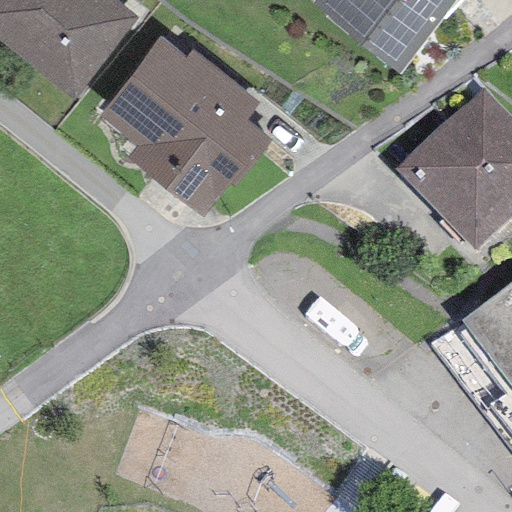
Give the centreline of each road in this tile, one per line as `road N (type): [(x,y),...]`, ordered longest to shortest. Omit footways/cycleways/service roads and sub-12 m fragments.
road 1 (residential): [(196,258),(511,27)]
road 2 (residential): [(196,258),(488,511)]
road 3 (residential): [(0,101),(196,258)]
road 4 (residential): [(0,401),(196,258)]
